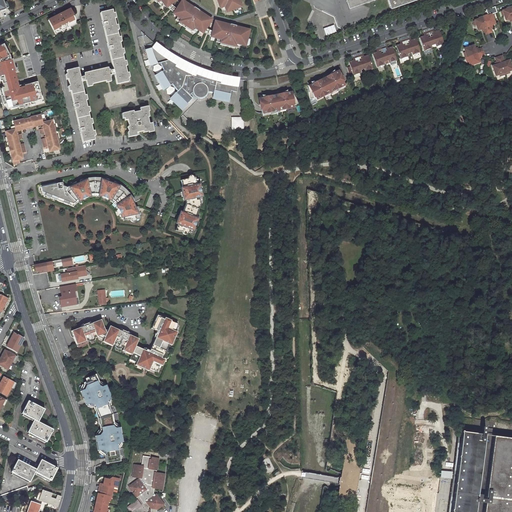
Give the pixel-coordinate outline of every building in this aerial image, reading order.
[(154,0),(157,4),(159,3),(161,1),(162,1),(164,4),(167,8),(168,8),(172,5),(177,0),(154,0)] [(217,0),(220,8),(222,8),(225,6),(227,10),(227,12),(235,10),(235,8),(238,7),(242,5),(239,0),(217,0)] [(347,0),(351,9),(379,0),(390,0),(393,10),(422,0),(347,0)] [(198,13),(194,10),(195,8),(191,6),(191,7),(186,4),(184,6),(182,4),(181,4),(177,10),(175,14),(174,15),(179,17),(181,19),(182,20),(182,21),(181,23),(180,24),(192,32),(193,31),(194,29),(195,29),(196,28),(199,30),(204,34),(205,33),(207,29),(213,20),(199,11),(198,13)] [(168,8),(175,14),(177,10),(172,5),(168,8)] [(50,19),(55,31),(61,28),(63,31),(72,26),(70,24),(77,21),(71,9),(50,19)] [(65,71),(82,143),(95,140),(81,82),(85,81),(86,85),(111,79),(110,75),(114,74),(117,85),(129,82),(113,10),(100,13),(113,70),(109,71),(108,67),(83,73),(84,77),(80,78),(78,68),(65,71)] [(484,17),(489,34),(494,32),(492,29),(492,26),(493,26),(497,24),(495,19),(494,15),(493,14),(484,17)] [(481,29),(483,29),(484,32),(485,35),(489,34),(484,17),(474,21),(475,21),(476,26),(478,31),(481,29)] [(221,45),(236,48),(236,47),(236,45),(237,44),(238,44),(241,44),(247,46),(249,33),(246,32),(246,30),(240,28),(241,27),(237,27),(236,29),(231,27),(231,25),(216,22),(214,32),(213,36),(212,37),(218,39),(221,40),(222,40),(222,41),(222,43),(221,45)] [(324,29),(326,37),(338,33),(335,25),(324,29)] [(141,31),(145,45),(153,42),(151,41),(148,38),(144,34),(141,31)] [(430,42),(431,46),(434,45),(435,47),(443,45),(439,32),(435,33),(434,33),(435,34),(433,35),(433,34),(429,35),(429,36),(431,41),(430,42)] [(431,46),(430,42),(431,41),(429,36),(429,35),(426,36),(426,37),(425,38),(424,37),(419,38),(420,39),(423,49),(424,51),(432,49),(431,46)] [(411,42),(410,43),(409,42),(405,43),(408,49),(406,50),(407,54),(411,53),(412,55),(420,53),(419,50),(416,41),(416,39),(411,41),(411,42)] [(32,102),(40,100),(40,97),(36,83),(23,86),(24,87),(18,89),(13,73),(15,73),(14,72),(13,68),(11,60),(10,60),(9,56),(6,57),(4,53),(7,52),(5,47),(4,47),(2,43),(0,44),(0,81),(1,81),(3,88),(1,88),(3,96),(4,102),(2,102),(2,105),(5,104),(6,109),(10,108),(10,109),(17,107),(17,106),(22,105),(29,103),(30,105),(32,105),(32,102)] [(396,47),(400,59),(408,57),(407,54),(406,50),(408,49),(405,43),(402,44),(402,45),(401,46),(400,45),(396,46),(396,47)] [(176,82),(180,87),(170,98),(181,109),(192,98),(188,94),(188,89),(191,90),(191,91),(192,93),(193,95),(196,97),(198,98),(199,98),(200,98),(202,97),(203,97),(204,95),(205,95),(206,93),(207,90),(214,91),(212,98),(228,102),(229,98),(230,99),(232,92),(236,93),(238,79),(229,77),(218,75),(209,72),(197,68),(195,69),(194,70),(192,71),(191,71),(189,67),(185,63),(177,59),(173,56),(165,51),(157,45),(157,46),(146,49),(150,65),(164,61),(167,67),(155,75),(163,89),(176,82)] [(467,57),(484,52),(483,48),(479,49),(476,50),(476,49),(475,45),(464,48),(466,52),(467,57)] [(382,52),(384,57),(382,58),(384,62),(387,61),(388,63),(396,61),(392,49),(392,48),(387,49),(387,50),(386,51),(386,50),(382,51),(382,52)] [(372,56),(376,68),(384,65),(382,58),(384,57),(382,52),(382,51),(378,52),(378,53),(377,54),(377,53),(376,53),(372,54),(372,56)] [(484,52),(467,57),(469,62),(470,66),(480,63),(479,59),(479,57),(481,56),(485,55),(484,52)] [(358,59),(360,66),(359,66),(360,70),(364,69),(364,71),(372,69),(368,57),(368,56),(363,57),(363,59),(362,59),(361,58),(358,59)] [(499,57),(505,73),(509,72),(511,70),(511,68),(510,61),(506,62),(505,62),(504,59),(503,58),(502,56),(499,57)] [(493,66),(496,76),(500,75),(505,73),(499,57),(496,58),(497,62),(498,65),(496,65),(493,66)] [(349,66),(352,76),(361,73),(360,70),(359,66),(360,66),(358,59),(354,60),(355,62),(353,62),(353,61),(352,61),(348,63),(349,66)] [(319,82),(311,82),(313,85),(309,87),(317,101),(348,87),(347,84),(348,83),(342,72),(337,72),(332,76),(319,82)] [(270,112),(277,110),(286,109),(293,107),(292,106),(297,104),(292,92),(291,93),(291,92),(287,93),(286,91),(282,93),(282,94),(279,94),(270,96),(267,97),(267,96),(262,95),(262,98),(259,98),(262,113),(270,112)] [(32,102),(32,105),(43,102),(41,96),(40,97),(40,100),(32,102)] [(149,117),(147,107),(139,108),(140,111),(133,112),(133,111),(123,113),(124,120),(127,120),(128,127),(127,127),(129,137),(137,136),(136,133),(143,131),(143,133),(153,131),(152,124),(149,124),(147,117),(149,117)] [(183,115),(181,117),(181,121),(186,125),(189,122),(183,115)] [(19,129),(35,125),(36,127),(41,126),(41,124),(40,120),(39,116),(29,118),(29,119),(22,120),(12,122),(13,126),(14,130),(14,131),(19,130),(19,129)] [(232,117),(232,130),(244,130),(245,117),(232,117)] [(43,134),(53,131),(52,127),(51,122),(45,123),(41,124),(41,126),(42,128),(42,130),(41,130),(38,130),(39,134),(43,134)] [(6,142),(16,139),(20,138),(19,135),(18,135),(16,135),(15,135),(15,134),(14,131),(14,130),(10,131),(4,132),(5,137),(6,142)] [(44,137),(44,139),(43,139),(40,140),(41,144),(55,141),(55,140),(54,136),(53,131),(43,134),(44,137)] [(8,151),(23,148),(22,144),(19,145),(17,145),(17,143),(16,139),(6,142),(7,147),(8,151)] [(47,153),(57,151),(56,145),(55,141),(41,144),(42,148),(44,147),(46,147),(46,149),(47,153)] [(23,148),(8,151),(9,156),(10,161),(15,160),(20,159),(19,155),(19,153),(20,153),(23,152),(23,148)] [(186,203),(182,212),(181,211),(176,223),(178,223),(177,226),(179,226),(178,230),(183,231),(183,232),(183,233),(184,234),(186,234),(187,232),(188,231),(189,231),(190,229),(195,217),(197,211),(195,211),(196,208),(197,203),(200,203),(199,196),(196,185),(194,177),(193,177),(193,176),(191,175),(189,175),(188,177),(188,178),(180,180),(182,188),(181,188),(184,200),(185,200),(186,203)] [(94,195),(99,195),(102,196),(103,196),(106,197),(110,200),(113,202),(116,205),(117,206),(119,210),(121,214),(121,215),(123,214),(123,216),(124,217),(124,219),(124,221),(129,220),(129,221),(130,222),(132,222),(133,222),(134,221),(135,221),(135,220),(135,218),(138,218),(137,213),(136,208),(133,208),(131,203),(132,203),(130,199),(131,198),(130,196),(127,193),(125,194),(121,190),(122,189),(118,186),(116,184),(113,182),(111,185),(109,184),(108,183),(106,183),(107,182),(103,180),(103,179),(96,178),(96,180),(90,180),(90,178),(83,179),(83,181),(79,182),(79,184),(76,185),(74,182),(73,183),(70,185),(71,187),(69,188),(67,187),(66,188),(62,186),(61,183),(40,187),(41,193),(72,204),(74,202),(78,199),(80,198),(85,196),(87,195),(89,195),(94,195)] [(42,195),(72,207),(75,204),(74,202),(72,204),(41,193),(42,195)] [(72,265),(70,258),(36,264),(30,265),(31,272),(56,267),(56,264),(62,263),(63,266),(72,265)] [(60,274),(61,281),(77,278),(75,267),(66,268),(67,273),(60,274)] [(77,296),(75,283),(60,286),(62,296),(62,299),(60,299),(61,306),(76,303),(75,297),(77,296)] [(123,347),(132,351),(131,354),(129,359),(136,362),(144,365),(149,368),(156,371),(159,364),(161,360),(162,357),(169,343),(172,335),(174,330),(177,323),(173,321),(173,320),(165,316),(164,317),(157,314),(152,324),(155,325),(155,326),(155,327),(155,328),(155,329),(156,329),(156,330),(155,333),(157,333),(152,344),(155,345),(153,349),(149,350),(146,348),(145,350),(135,345),(138,338),(129,334),(126,332),(127,331),(124,330),(121,330),(118,329),(109,325),(107,329),(106,331),(105,331),(104,328),(101,319),(91,322),(88,323),(87,322),(85,323),(84,323),(83,325),(80,326),(70,330),(73,336),(76,344),(85,340),(87,339),(94,337),(97,335),(101,334),(104,336),(103,338),(112,342),(114,343),(120,346),(123,347)] [(366,511),(434,511),(440,473),(400,467),(414,374),(366,332),(357,342),(389,371),(370,486),(366,511)] [(22,338),(12,333),(5,346),(15,352),(22,338)] [(3,350),(0,355),(0,365),(6,369),(10,360),(13,355),(3,350)] [(110,398),(104,385),(103,386),(100,385),(95,374),(88,377),(89,380),(83,382),(85,385),(83,390),(81,391),(84,399),(86,398),(88,403),(93,404),(96,412),(99,413),(100,417),(101,421),(99,423),(101,431),(98,435),(99,440),(97,441),(98,449),(100,449),(104,452),(106,462),(120,460),(117,444),(119,441),(121,441),(118,427),(117,427),(114,425),(112,413),(107,402),(108,399),(110,398)] [(12,382),(2,377),(0,379),(0,392),(4,395),(9,387),(12,382)] [(33,405),(27,401),(20,413),(32,420),(26,432),(34,437),(33,438),(36,439),(37,438),(44,442),(51,430),(36,422),(42,410),(35,406),(36,405),(33,404),(33,405)] [(511,511),(511,439),(460,432),(450,511),(511,511)] [(155,494),(153,491),(154,487),(162,488),(164,472),(156,471),(156,467),(157,468),(159,457),(142,455),(141,465),(134,464),(132,476),(142,477),(145,482),(142,484),(138,479),(129,486),(136,496),(139,494),(145,502),(146,501),(151,509),(150,511),(156,511),(157,509),(164,504),(156,493),(155,494)] [(34,470),(16,460),(9,472),(17,477),(17,478),(20,479),(21,478),(28,482),(33,473),(49,481),(55,468),(39,460),(34,470)] [(343,465),(342,473),(341,477),(339,477),(339,480),(338,484),(340,484),(339,491),(337,501),(355,504),(358,484),(361,468),(343,465)] [(100,488),(112,491),(113,485),(117,486),(119,478),(112,476),(112,477),(112,479),(110,478),(109,478),(104,477),(103,483),(102,482),(100,488)] [(29,488),(28,485),(0,495),(0,502),(37,490),(35,485),(29,488)] [(96,501),(107,504),(108,499),(109,495),(111,496),(112,491),(100,488),(99,493),(98,493),(96,501)] [(43,490),(39,500),(58,507),(62,497),(43,490)] [(137,500),(127,507),(129,511),(131,511),(141,505),(137,500)] [(31,501),(27,511),(38,511),(41,505),(31,501)] [(94,511),(107,511),(105,511),(106,508),(107,504),(96,501),(94,509),(95,510),(94,511)]
